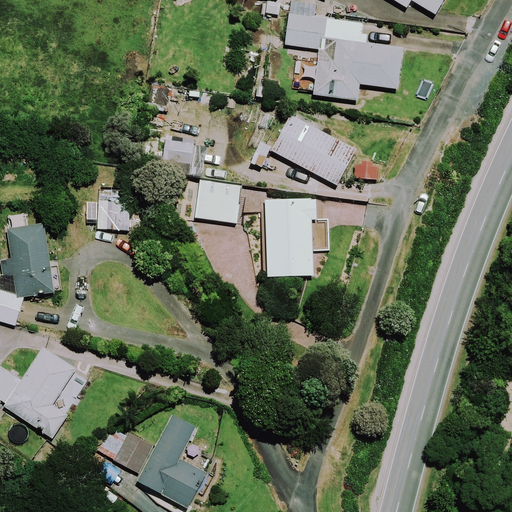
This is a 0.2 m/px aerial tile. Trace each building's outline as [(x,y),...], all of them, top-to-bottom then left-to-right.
[(445,0),(389,0),(407,11),(412,3),(435,18),(445,0)] [(363,26),(291,16),(287,47),(321,52),(315,97),(358,103),(360,86),(399,91),(405,51),(361,45),(363,26)] [(255,105),(232,100),(229,113),(252,119),(255,105)] [(262,143),(252,162),(266,170),(274,154),(311,172),(302,189),(317,196),(325,180),(339,188),(357,152),(291,119),(275,150),(262,143)] [(242,185),(202,180),(196,220),(236,225),(242,185)] [(318,219),(318,201),(268,202),(269,279),(315,278),(314,219),(318,219)] [(131,211),(116,211),(115,232),(131,232),(131,211)] [(46,236),(45,227),(7,232),(11,261),(2,263),(4,278),(0,278),(0,292),(17,298),(17,301),(60,295),(52,235),(46,236)] [(79,373),(44,350),(23,382),(1,367),(0,368),(0,404),(54,440),(75,409),(61,400),(79,373)] [(200,429),(174,415),(156,448),(131,435),(116,462),(142,476),(139,482),(190,511),(210,475),(183,460),(200,429)]
